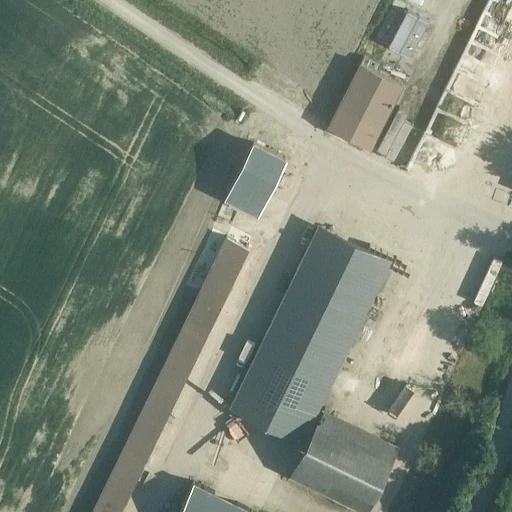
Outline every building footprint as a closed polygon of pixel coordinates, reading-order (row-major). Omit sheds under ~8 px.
[(371,147),(404,82),(361,60),(328,125),(371,147)] [(260,210),(286,156),(254,140),(228,194),(260,210)] [(437,172),(443,159),(410,143),(403,155),(437,172)] [(366,511),(399,443),(320,405),(393,255),(320,220),(232,401),(308,438),(291,474),(366,511)] [(118,511),(248,245),(228,234),(92,511),(118,511)] [(256,511),(193,481),(177,511),(256,511)]
